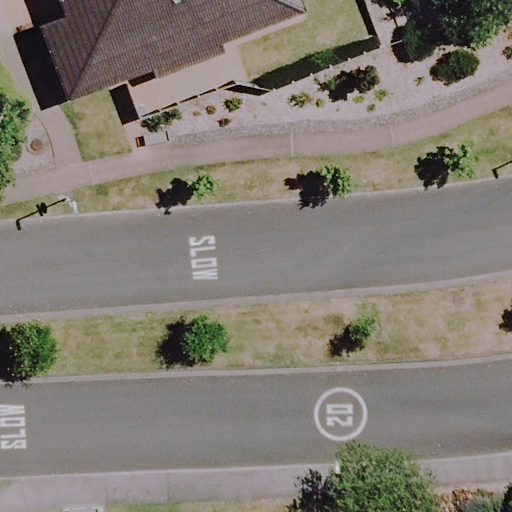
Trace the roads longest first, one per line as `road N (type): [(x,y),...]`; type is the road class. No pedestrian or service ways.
road 1 (residential): [(0,269),(69,257),(324,244),(511,217)]
road 2 (residential): [(511,408),(237,432),(0,438)]
